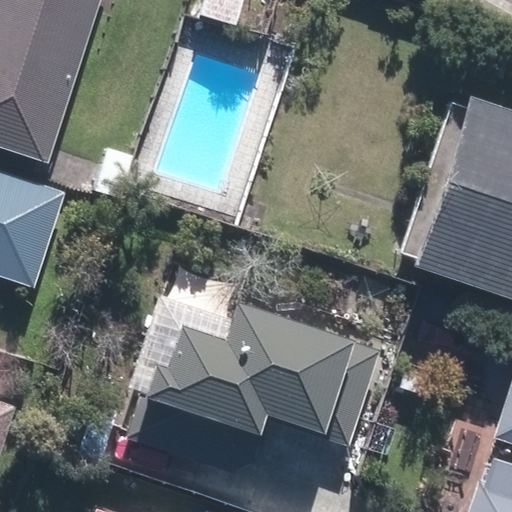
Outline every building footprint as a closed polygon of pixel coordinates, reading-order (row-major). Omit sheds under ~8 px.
[(0,0),(0,144),(48,159),(97,0),(0,0)] [(268,38),(278,0),(204,0),(199,18),(268,38)] [(511,105),(471,92),(414,261),(511,294),(511,105)] [(65,191),(0,169),(0,273),(34,285),(65,191)] [(264,430),(270,412),(326,429),(355,333),(237,297),(225,334),(179,320),(165,367),(151,362),(128,438),(239,472),(253,427),(264,430)] [(511,487),(480,477),(468,511),(511,511),(511,389),(497,433),(511,437),(511,487)] [(0,448),(15,402),(0,396),(0,448)]
